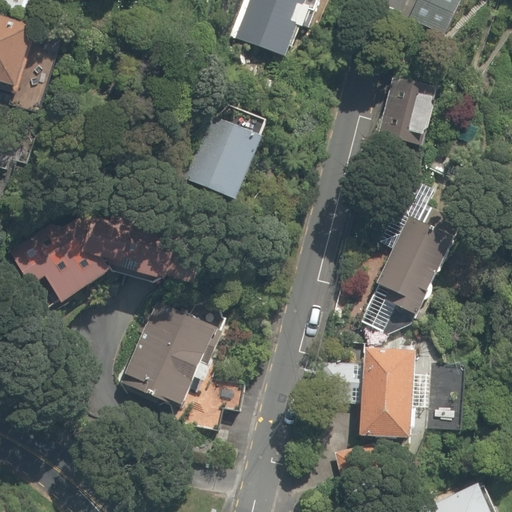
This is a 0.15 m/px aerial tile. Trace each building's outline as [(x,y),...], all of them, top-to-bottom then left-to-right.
[(7,0),(36,8),(38,0),(7,0)] [(249,0),(232,36),(287,64),(302,34),(294,30),(309,0),(249,0)] [(467,1),(464,0),(417,0),(407,24),(448,43),(467,1)] [(0,90),(24,97),(41,26),(0,16),(0,90)] [(432,144),(441,103),(425,100),(427,90),(393,83),(380,141),(411,148),(413,140),(432,144)] [(270,144),(265,141),(272,127),(246,114),(239,128),(213,115),(183,182),(240,208),(270,144)] [(46,286),(63,315),(138,271),(100,205),(12,256),(34,293),(46,286)] [(162,221),(142,287),(211,309),(232,243),(162,221)] [(381,292),(362,329),(385,341),(398,316),(419,327),(461,247),(417,224),(381,292)] [(224,329),(162,304),(126,391),(188,416),(224,329)] [(323,406),(366,408),(364,444),(420,446),(425,353),(369,350),(368,364),(325,362),(323,406)] [(429,355),(425,428),(456,430),(460,357),(429,355)] [(380,451),(357,447),(333,454),(347,500),(391,487),(380,451)] [(449,511),(511,511),(502,490),(449,511)]
